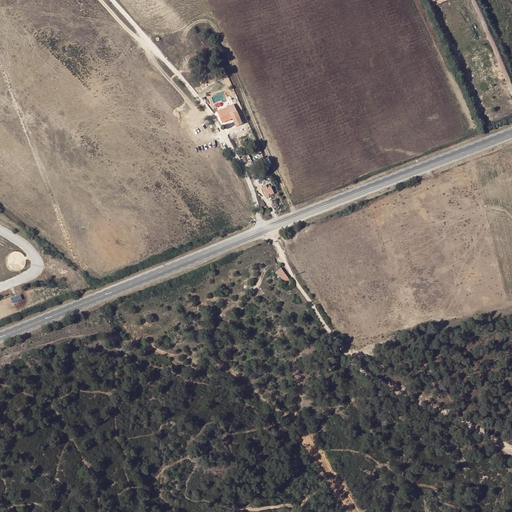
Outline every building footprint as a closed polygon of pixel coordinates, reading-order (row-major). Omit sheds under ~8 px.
[(198,57),(191,61),(192,63),(202,58),(198,51),(195,52),(198,57)] [(188,56),(191,61),(198,57),(195,52),(188,56)] [(233,104),(217,111),(222,124),(232,119),(236,127),(243,124),(242,120),(241,120),(233,104)] [(266,186),(262,187),(267,198),(274,194),(270,187),(267,188),(266,186)] [(291,277),(285,263),(281,266),(283,272),(284,274),(283,275),(286,280),(291,277)] [(14,303),(24,299),(22,294),(12,298),(14,303)]
